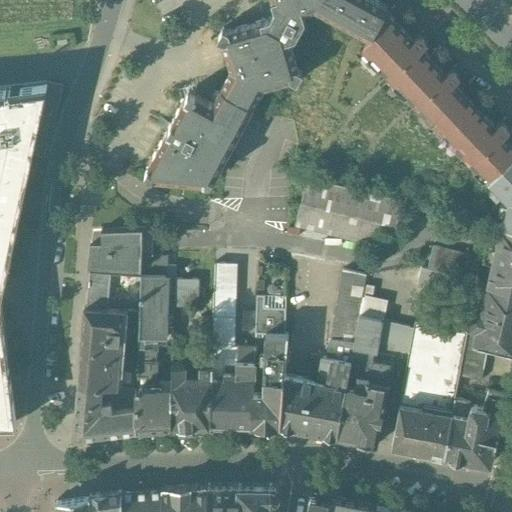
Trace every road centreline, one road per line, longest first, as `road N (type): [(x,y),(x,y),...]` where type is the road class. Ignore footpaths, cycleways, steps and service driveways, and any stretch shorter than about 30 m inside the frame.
road 1 (residential): [(21,471),(34,431),(58,146),(92,74),(111,0)]
road 2 (residential): [(308,452),(98,458),(21,471)]
road 3 (residential): [(511,490),(308,452)]
